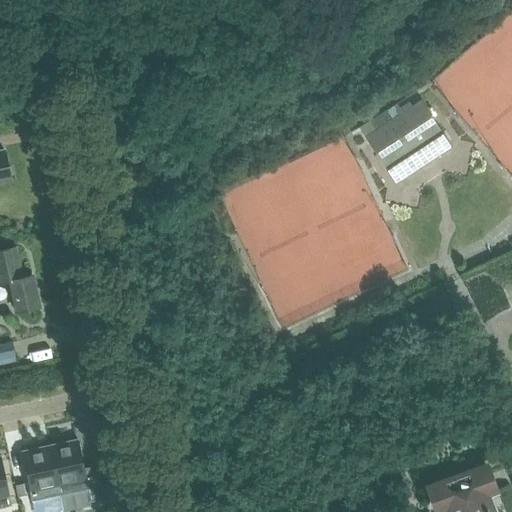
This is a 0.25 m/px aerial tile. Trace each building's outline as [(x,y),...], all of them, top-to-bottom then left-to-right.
[(382,148),(402,179),(452,146),(443,132),(439,134),(428,118),(432,115),(422,100),(365,137),(375,153),(382,148)] [(0,178),(10,177),(4,150),(0,150),(0,178)] [(22,276),(16,246),(0,249),(0,282),(9,281),(16,312),(38,307),(31,274),(22,276)] [(0,343),(0,364),(17,361),(12,341),(0,343)] [(77,440),(49,446),(59,495),(86,490),(89,502),(104,499),(97,467),(83,469),(77,440)] [(49,446),(20,452),(31,501),(59,495),(49,446)] [(0,457),(0,508),(10,506),(0,457)] [(427,486),(430,494),(436,511),(437,511),(444,510),(445,511),(494,511),(488,494),(495,491),(485,464),(427,486)] [(23,483),(15,485),(17,497),(25,495),(23,483)]
